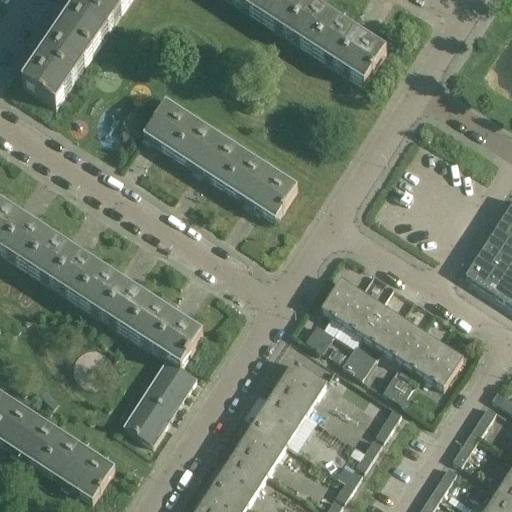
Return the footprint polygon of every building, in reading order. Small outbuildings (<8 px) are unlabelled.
[(87,0),(84,0),(71,20),(54,45),(87,69),(119,22),(87,0)] [(87,0),(119,22),(134,0),(87,0)] [(280,0),(219,0),(262,27),(280,0)] [(335,26),(298,2),(295,0),(280,0),(262,27),(313,60),(335,26)] [(386,58),(348,34),(335,26),(313,60),(363,93),(386,58)] [(54,45),(34,74),(22,92),(55,115),(87,69),(54,45)] [(143,143),(159,154),(169,160),(191,126),(165,109),(143,143)] [(169,160),(210,187),(222,194),(244,160),(191,126),(169,160)] [(274,229),(297,194),(244,160),(222,194),(274,229)] [(511,210),(465,283),(511,313),(511,210)] [(51,244),(13,219),(1,211),(0,212),(0,259),(29,278),(51,244)] [(101,276),(64,252),(51,244),(29,278),(79,311),(101,276)] [(152,309),(115,285),(101,276),(79,311),(130,344),(152,309)] [(342,330),(361,300),(341,287),(321,317),(342,330)] [(361,300),(342,330),(361,343),(381,313),(361,300)] [(202,342),(186,331),(152,309),(130,344),(163,365),(166,367),(181,376),(184,370),(202,342)] [(381,313),(361,343),(382,356),(401,326),(381,313)] [(401,326),(382,356),(402,369),(421,339),(401,326)] [(310,351),(323,359),(333,342),(317,332),(306,348),(310,351)] [(421,339),(402,369),(422,383),(442,352),(421,339)] [(363,386),(376,365),(356,352),(343,372),(342,374),(362,387),(363,386)] [(442,352),(422,383),(443,396),(463,366),(442,352)] [(334,353),(328,362),(338,369),(344,360),(334,353)] [(166,367),(144,400),(175,420),(197,386),(181,376),(166,367)] [(254,430),(287,452),(297,459),(317,428),(307,422),(326,391),(293,370),(254,430)] [(414,396),(393,383),(382,400),(403,413),(414,396)] [(511,407),(497,398),(492,406),(506,416),(511,407)] [(153,453),(175,420),(144,400),(123,433),(153,453)] [(0,421),(9,407),(0,401),(0,421)] [(0,421),(0,450),(28,468),(40,476),(62,442),(9,407),(0,421)] [(496,419),(487,414),(479,426),(487,432),(496,419)] [(392,435),(401,421),(393,416),(384,429),(392,435)] [(479,426),(470,441),(478,446),(487,432),(479,426)] [(384,448),(392,435),(384,429),(375,443),(384,448)] [(248,511),(287,452),(254,430),(214,491),(246,511),(248,511)] [(470,441),(461,454),(470,460),(478,446),(470,441)] [(40,476),(78,501),(92,510),(111,482),(115,476),(62,442),(40,476)] [(373,446),(364,459),(373,465),(382,451),(373,446)] [(470,460),(461,454),(452,467),(461,473),(462,472),(470,460)] [(364,478),(373,465),(364,459),(356,473),(364,478)] [(345,470),(336,484),(345,490),(353,495),(362,482),(353,476),(345,470)] [(448,474),(439,487),(448,493),(456,480),(448,474)] [(511,511),(511,476),(494,504),(488,511),(511,511)] [(430,501),(439,507),(448,493),(439,487),(430,501)] [(345,509),(353,495),(345,490),(336,503),(345,509)] [(246,511),(214,491),(200,511),(246,511)] [(430,501),(423,511),(435,511),(439,507),(430,501)]
